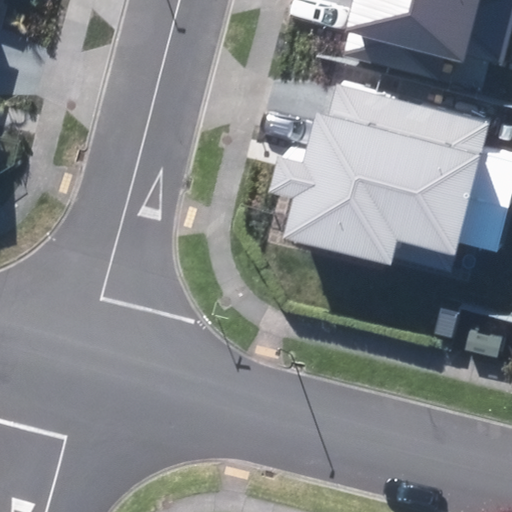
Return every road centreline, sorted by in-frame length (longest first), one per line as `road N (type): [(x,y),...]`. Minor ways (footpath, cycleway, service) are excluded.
road 1 (residential): [(511,463),(83,348)]
road 2 (residential): [(83,348),(175,0)]
road 3 (residential): [(40,511),(83,348)]
